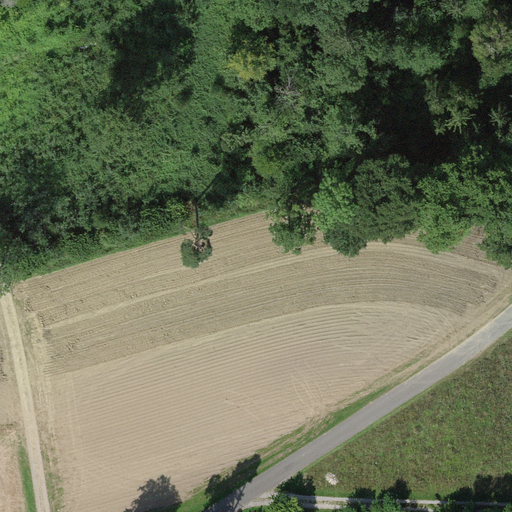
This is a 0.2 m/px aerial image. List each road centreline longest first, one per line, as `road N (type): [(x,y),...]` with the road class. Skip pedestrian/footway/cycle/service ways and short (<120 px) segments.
road 1 (unclassified): [(224,511),(511,319)]
road 2 (track): [(511,510),(243,499)]
road 3 (track): [(43,511),(0,271)]
